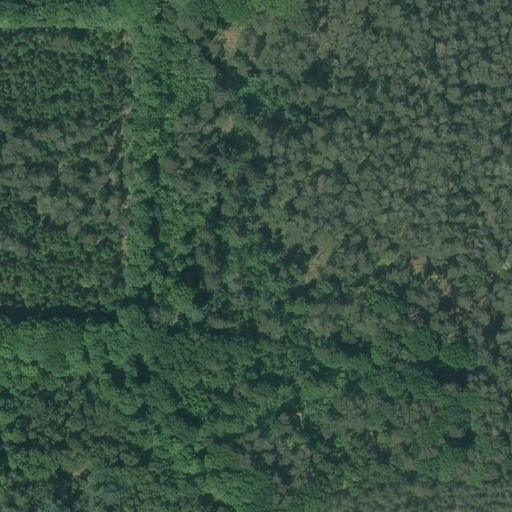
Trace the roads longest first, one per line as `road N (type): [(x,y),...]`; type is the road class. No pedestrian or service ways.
road 1 (track): [(153,0),(146,394),(272,511)]
road 2 (track): [(0,1),(134,0)]
